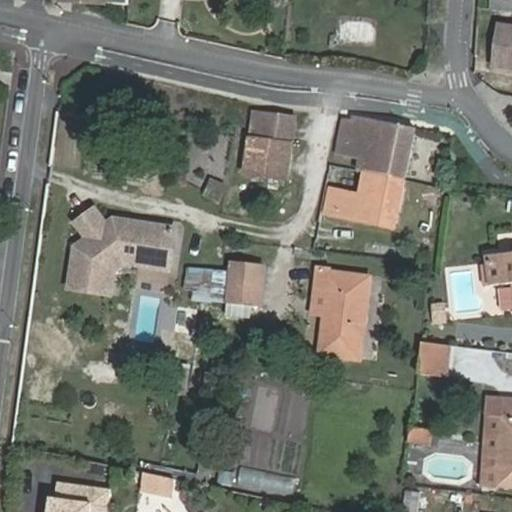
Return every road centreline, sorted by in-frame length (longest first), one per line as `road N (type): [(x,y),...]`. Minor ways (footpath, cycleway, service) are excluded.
road 1 (residential): [(34,18),(287,79),(337,76),(465,103)]
road 2 (residential): [(5,323),(42,44),(34,18)]
